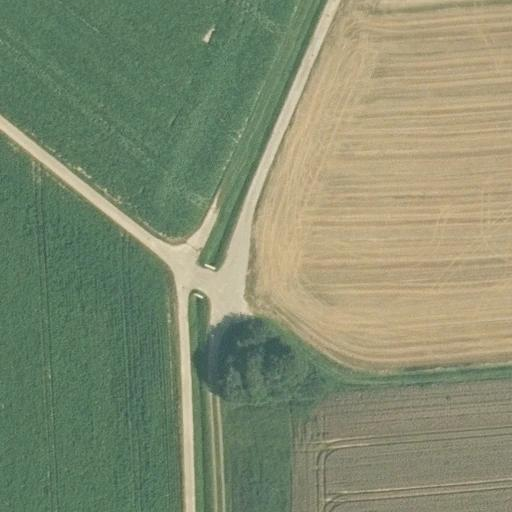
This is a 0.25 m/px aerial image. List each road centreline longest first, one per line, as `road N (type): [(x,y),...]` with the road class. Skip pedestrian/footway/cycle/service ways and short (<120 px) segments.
road 1 (track): [(0,124),(185,271),(189,511)]
road 2 (track): [(342,0),(252,200),(225,297)]
road 3 (track): [(225,297),(338,370),(511,367)]
road 4 (track): [(219,511),(215,333),(225,297)]
road 5 (track): [(303,0),(222,190)]
road 6 (track): [(225,297),(185,271),(222,190)]
